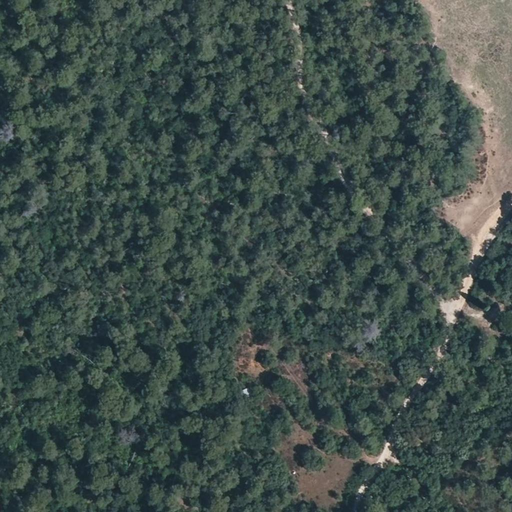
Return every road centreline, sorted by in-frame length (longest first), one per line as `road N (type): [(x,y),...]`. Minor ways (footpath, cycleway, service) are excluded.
road 1 (track): [(358,511),(362,487),(446,333),(445,304),(383,228),(298,91),(295,19),(285,0)]
road 2 (residential): [(446,333),(485,238),(511,208)]
